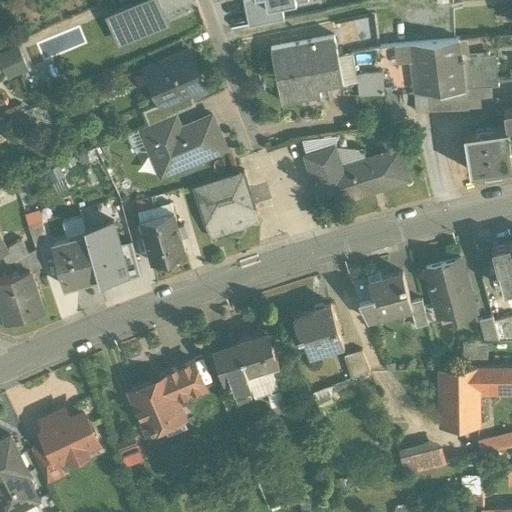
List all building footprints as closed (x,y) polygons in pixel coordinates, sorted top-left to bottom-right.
[(166,28),(154,0),(145,0),(106,17),(118,48),(166,28)] [(243,0),(249,25),(285,17),(282,4),(268,7),(266,0),(243,0)] [(333,32),(270,44),(281,99),(319,92),(318,84),(343,79),(337,51),(333,32)] [(459,38),(411,42),(416,90),(426,89),(464,88),(461,56),(460,39),(459,38)] [(411,42),(377,44),(380,68),(382,68),(384,91),(416,90),(411,42)] [(16,43),(0,49),(0,72),(4,69),(9,81),(29,72),(16,43)] [(188,47),(152,63),(159,78),(153,81),(162,102),(188,90),(203,84),(188,47)] [(354,49),(337,51),(343,79),(357,77),(357,72),(354,49)] [(489,53),(461,56),(464,88),(492,85),(496,85),(497,80),(495,64),(490,63),(489,53)] [(380,68),(357,72),(357,77),(359,91),(384,91),(382,68),(380,68)] [(464,88),(426,89),(427,110),(468,109),(468,106),(492,105),(492,85),(464,88)] [(416,90),(417,110),(427,110),(426,89),(416,90)] [(162,102),(143,110),(149,123),(175,111),(194,103),(188,90),(162,102)] [(149,123),(136,128),(143,144),(149,142),(148,138),(181,124),(175,111),(149,123)] [(211,114),(182,126),(181,124),(148,138),(149,142),(162,170),(193,156),(195,161),(226,148),(211,114)] [(508,126),(465,131),(470,170),(511,166),(509,144),(510,144),(508,126)] [(307,147),(339,143),(338,134),(306,138),(307,147)] [(334,146),(306,155),(321,202),(349,193),(341,167),(334,146)] [(399,149),(341,167),(349,193),(351,197),(408,179),(399,149)] [(244,171),(194,187),(206,224),(210,238),(261,222),(256,207),(244,171)] [(169,203),(153,208),(156,217),(168,258),(185,254),(180,237),(186,236),(183,225),(177,227),(173,212),(172,213),(169,203)] [(153,208),(138,212),(139,222),(143,237),(138,238),(141,248),(146,247),(150,263),(168,258),(156,217),(153,208)] [(41,221),(28,225),(34,246),(48,242),(41,221)] [(86,229),(88,236),(99,278),(100,280),(124,274),(128,273),(120,245),(114,222),(86,229)] [(70,239),(53,244),(65,288),(99,278),(88,236),(71,241),(70,239)] [(20,239),(6,246),(7,247),(0,250),(0,253),(7,264),(14,260),(28,252),(20,239)] [(142,276),(132,241),(120,245),(128,273),(124,274),(126,280),(142,276)] [(511,248),(511,249),(510,243),(492,247),(498,270),(499,270),(504,290),(511,287),(511,248)] [(28,252),(14,260),(18,272),(29,268),(30,270),(42,266),(35,248),(28,252)] [(461,259),(426,268),(439,316),(455,311),(457,317),(476,312),(461,259)] [(18,272),(0,277),(0,298),(7,320),(43,309),(30,270),(29,268),(18,272)] [(380,272),(368,275),(369,278),(370,282),(382,278),(380,272)] [(370,282),(368,282),(372,298),(374,297),(379,317),(411,309),(413,308),(411,302),(403,273),(382,278),(370,282)] [(369,278),(353,282),(368,322),(379,317),(374,297),(372,298),(368,282),(370,282),(369,278)] [(422,300),(411,302),(413,308),(411,309),(416,327),(428,324),(422,300)] [(331,303),(313,309),(314,311),(293,317),(300,336),(303,335),(308,351),(329,344),(330,349),(344,345),(331,303)] [(492,316),(478,320),(485,343),(498,342),(493,321),(492,316)] [(510,316),(493,321),(498,342),(511,341),(511,322),(511,320),(510,316)] [(254,338),(254,337),(236,343),(238,348),(230,351),(230,350),(214,355),(226,392),(249,385),(250,384),(247,374),(278,363),(267,330),(264,331),(266,334),(254,338)] [(362,349),(345,354),(352,377),(370,370),(362,349)] [(193,361),(162,374),(163,377),(130,391),(147,432),(163,425),(160,418),(180,411),(175,400),(204,388),(193,361)] [(278,363),(247,374),(250,384),(249,385),(254,398),(279,390),(275,380),(283,377),(278,363)] [(511,365),(477,366),(478,387),(511,387),(511,365)] [(477,366),(440,368),(444,427),(479,425),(478,387),(477,366)] [(83,413),(62,423),(57,412),(40,421),(46,431),(41,434),(45,442),(54,460),(56,460),(68,454),(71,462),(87,454),(84,446),(96,439),(83,413)] [(511,433),(477,441),(480,455),(511,446),(511,433)] [(29,474),(10,436),(0,441),(0,507),(2,511),(14,511),(39,499),(26,475),(29,474)] [(54,460),(45,442),(31,448),(47,481),(62,474),(56,460),(54,460)] [(400,454),(406,475),(445,464),(439,442),(400,454)]
